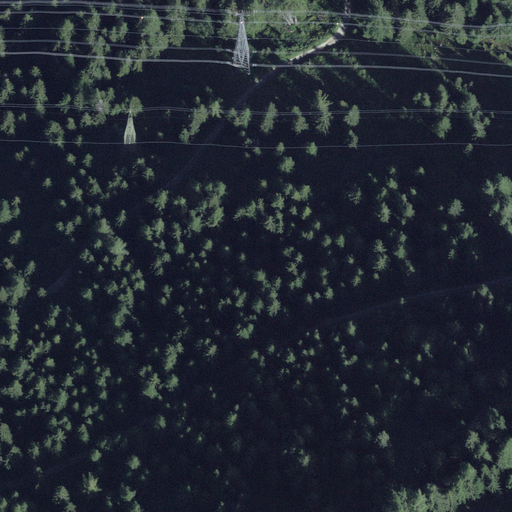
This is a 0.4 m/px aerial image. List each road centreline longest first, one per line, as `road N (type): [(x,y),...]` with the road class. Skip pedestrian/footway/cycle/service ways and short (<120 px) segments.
road 1 (track): [(511,277),(377,306),(282,343),(98,449),(0,487)]
road 2 (track): [(0,325),(60,290),(83,251),(186,170),(273,72),(327,45),(347,0)]
